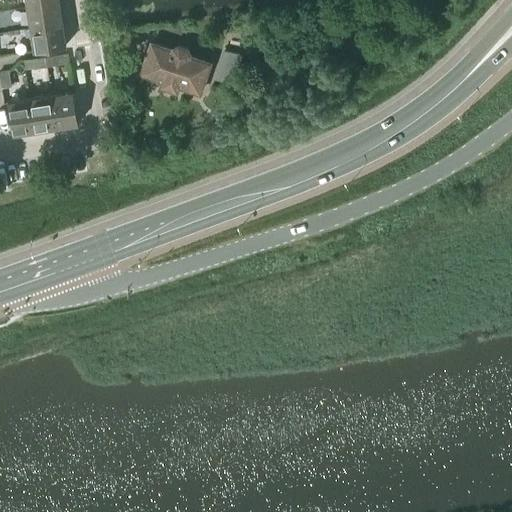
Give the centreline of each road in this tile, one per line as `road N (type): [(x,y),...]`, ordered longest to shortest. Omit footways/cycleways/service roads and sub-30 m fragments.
road 1 (secondary): [(58,267),(337,166),(416,121),(511,33)]
road 2 (unclassified): [(58,267),(65,287),(87,291),(313,221),(441,166),(511,117)]
road 3 (residential): [(80,0),(101,133),(0,149)]
